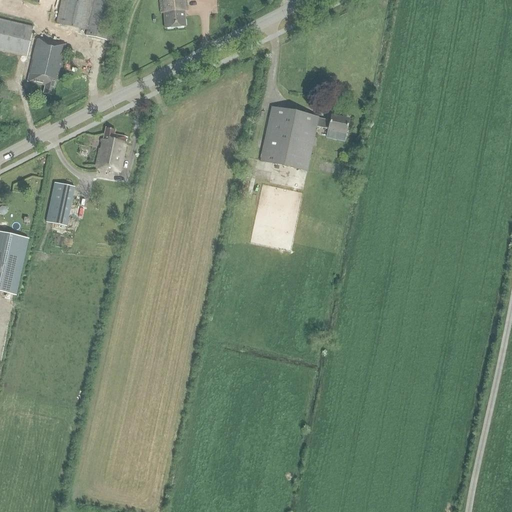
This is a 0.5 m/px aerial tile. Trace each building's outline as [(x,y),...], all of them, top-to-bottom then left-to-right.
[(61,0),(57,24),(87,31),(86,36),(106,41),(105,41),(113,43),(115,31),(109,30),(114,0),(61,0)] [(165,29),(185,27),(184,12),(187,12),(185,0),(159,0),(161,14),(164,14),(165,29)] [(34,28),(0,20),(0,51),(27,57),(34,28)] [(37,40),(27,82),(45,86),(43,94),(53,96),(56,81),(59,81),(67,47),(37,40)] [(316,127),(328,130),(346,134),(349,121),(331,117),(330,121),(318,119),(318,118),(271,108),(260,162),(307,172),(316,127)] [(114,135),(115,131),(106,129),(103,140),(101,140),(95,168),(120,173),(127,138),(114,135)] [(54,182),(46,222),(67,225),(74,186),(54,182)] [(0,249),(13,252),(19,252),(22,236),(0,232),(0,249)] [(0,287),(7,289),(12,258),(0,255),(0,287)]
